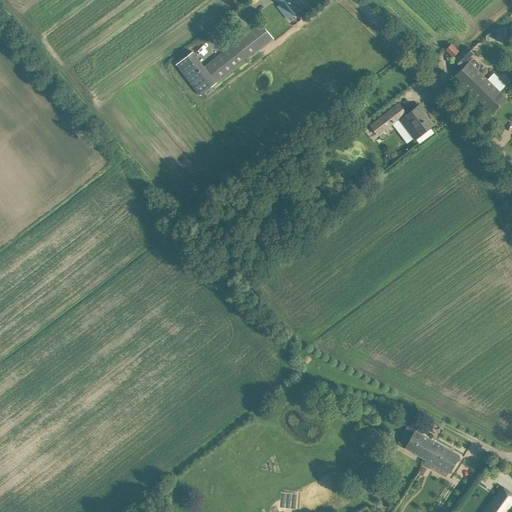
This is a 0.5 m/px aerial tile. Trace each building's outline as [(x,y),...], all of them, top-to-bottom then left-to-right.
[(275,0),(279,5),(277,7),(287,19),(290,16),(294,13),(295,12),(308,2),(306,0),(275,0)] [(192,52),(176,64),(200,95),(274,38),(261,22),(203,67),(194,55),(192,52)] [(507,27),(496,28),(497,36),(508,35),(507,27)] [(451,44),(447,47),(446,49),(453,56),(458,51),(451,44)] [(461,66),(468,59),(473,53),(467,47),(454,60),(461,66)] [(487,79),(477,69),(479,67),(479,63),(474,58),(471,59),(455,76),(473,94),(487,79)] [(492,112),(499,105),(506,98),(487,79),(473,94),(492,112)] [(378,135),(406,114),(399,104),(370,126),(371,128),(369,130),(373,136),(376,134),(378,135)] [(413,139),(423,131),(431,125),(422,113),(424,112),(419,105),(399,121),(413,139)] [(415,430),(414,430),(407,426),(397,444),(425,460),(426,459),(436,442),(415,430)] [(375,454),(386,436),(377,431),(366,449),(375,454)] [(460,455),(437,442),(436,442),(426,459),(425,460),(426,460),(423,464),(429,467),(432,463),(450,473),(460,455)] [(504,511),(511,501),(511,493),(503,487),(485,511),(504,511)]
